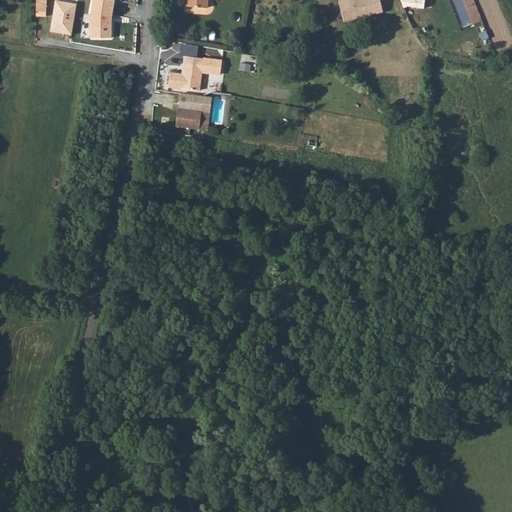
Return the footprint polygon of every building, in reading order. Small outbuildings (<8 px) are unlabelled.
[(36,0),(37,8),(47,8),(47,0),(51,0),(50,0),(36,0)] [(116,2),(106,0),(94,0),(92,16),(90,36),(111,39),(113,23),(111,23),(111,20),(113,20),(116,2)] [(184,0),(184,7),(208,9),(208,0),(184,0)] [(337,0),(342,17),(381,8),(379,0),(337,0)] [(77,4),(55,1),(50,32),(71,35),(77,4)] [(47,8),(37,8),(36,17),(46,17),(50,14),(50,11),(47,8)] [(172,73),(170,85),(201,90),(204,73),(222,76),(225,62),(187,57),(184,75),(172,73)] [(180,93),(176,127),(208,131),(213,98),(180,93)]
